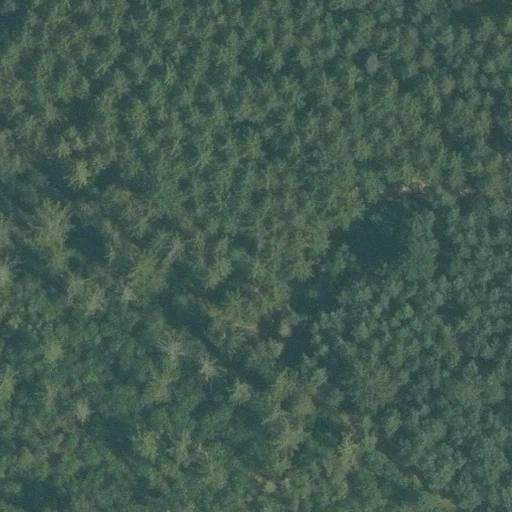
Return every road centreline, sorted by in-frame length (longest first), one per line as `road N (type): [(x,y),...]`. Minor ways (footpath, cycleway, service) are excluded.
road 1 (track): [(0,134),(254,343),(378,196),(427,187),(511,200)]
road 2 (track): [(254,343),(458,511)]
